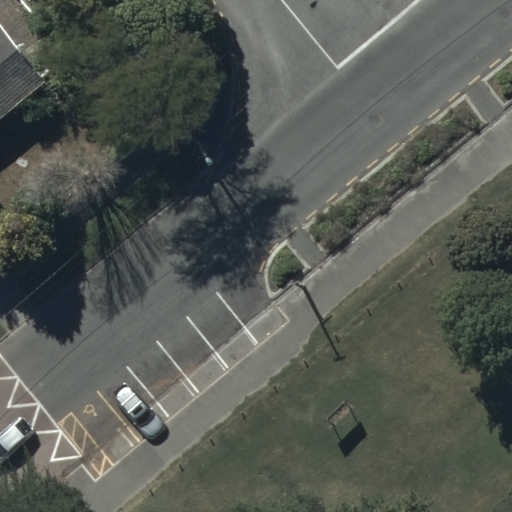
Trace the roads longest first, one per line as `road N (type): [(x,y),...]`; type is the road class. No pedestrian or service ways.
road 1 (tertiary): [(0,410),(371,105)]
road 2 (tertiary): [(371,105),(498,0)]
road 3 (residential): [(371,105),(285,0)]
